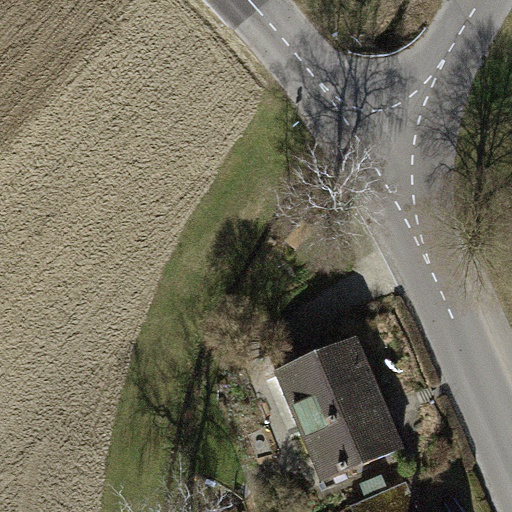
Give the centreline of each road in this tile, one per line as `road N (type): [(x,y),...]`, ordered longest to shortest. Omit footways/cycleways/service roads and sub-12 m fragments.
road 1 (tertiary): [(511,455),(377,158)]
road 2 (tertiary): [(377,158),(246,0)]
road 3 (unclassified): [(377,158),(483,0)]
